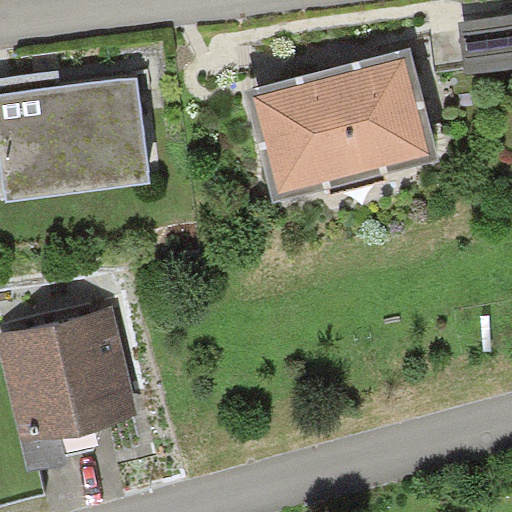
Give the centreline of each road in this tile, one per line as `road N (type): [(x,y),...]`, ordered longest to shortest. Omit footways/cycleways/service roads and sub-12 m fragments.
road 1 (residential): [(161,511),(511,415)]
road 2 (residential): [(0,24),(174,0)]
